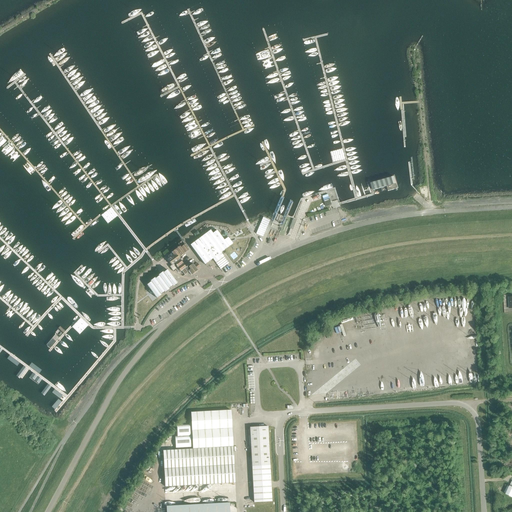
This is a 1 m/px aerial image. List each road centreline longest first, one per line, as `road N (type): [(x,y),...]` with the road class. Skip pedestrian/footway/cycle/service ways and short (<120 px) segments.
road 1 (track): [(511,235),(350,255),(230,310),(136,388),(61,511)]
road 2 (unclassified): [(483,511),(470,409),(301,412)]
road 3 (unknown): [(339,359),(456,336),(446,323),(408,324),(351,335),(338,351)]
road 4 (unclassified): [(301,412),(257,415),(256,366),(299,362)]
